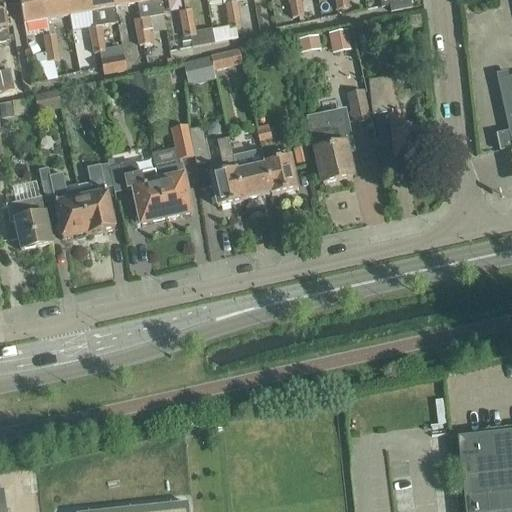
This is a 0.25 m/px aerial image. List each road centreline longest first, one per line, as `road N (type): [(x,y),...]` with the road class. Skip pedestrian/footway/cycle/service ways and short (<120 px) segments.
road 1 (residential): [(469,231),(69,319),(66,350)]
road 2 (secondary): [(0,386),(147,356),(305,296)]
road 3 (secondary): [(305,296),(66,350)]
road 4 (residential): [(469,231),(443,0)]
road 5 (secondary): [(305,296),(511,252)]
